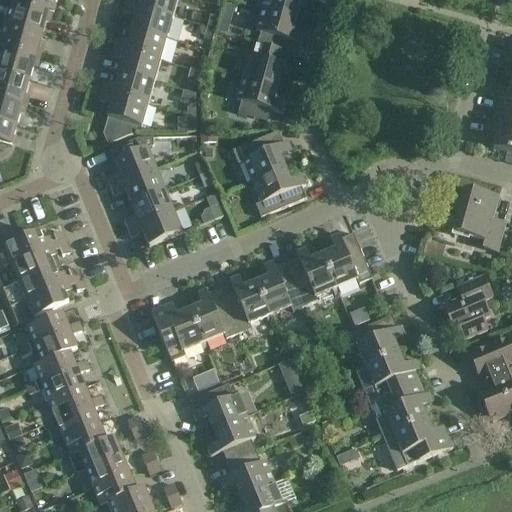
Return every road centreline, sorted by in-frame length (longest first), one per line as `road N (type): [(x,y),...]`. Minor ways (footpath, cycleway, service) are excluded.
road 1 (residential): [(473,446),(373,193)]
road 2 (residential): [(196,511),(111,298),(127,291)]
road 3 (residential): [(127,291),(339,205)]
road 4 (residential): [(339,205),(300,115),(330,0)]
road 5 (residential): [(68,172),(54,134),(90,0)]
road 6 (residential): [(449,163),(486,25)]
road 7 (residential): [(127,291),(80,182),(68,172)]
